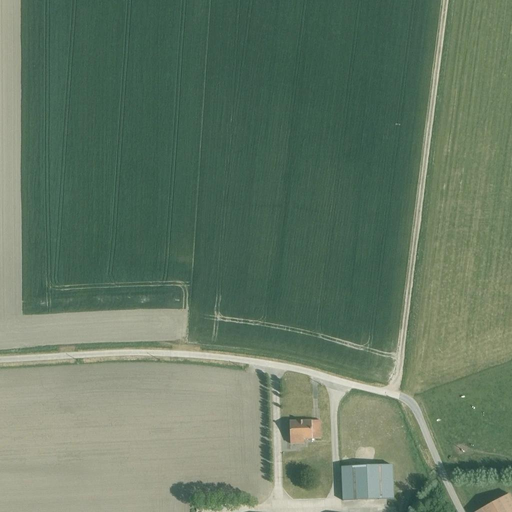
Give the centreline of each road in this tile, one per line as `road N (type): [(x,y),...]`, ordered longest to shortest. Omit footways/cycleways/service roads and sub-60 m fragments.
road 1 (unclassified): [(400,395),(302,370),(184,354),(0,359)]
road 2 (track): [(391,393),(446,0)]
